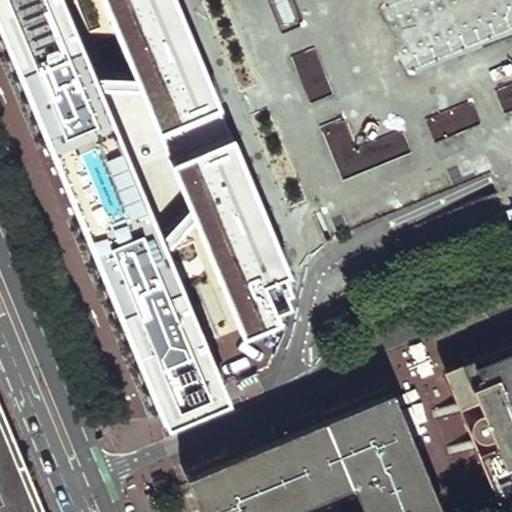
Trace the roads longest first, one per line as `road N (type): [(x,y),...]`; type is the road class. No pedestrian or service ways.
road 1 (tertiary): [(111,511),(0,244)]
road 2 (tertiary): [(0,329),(75,511)]
